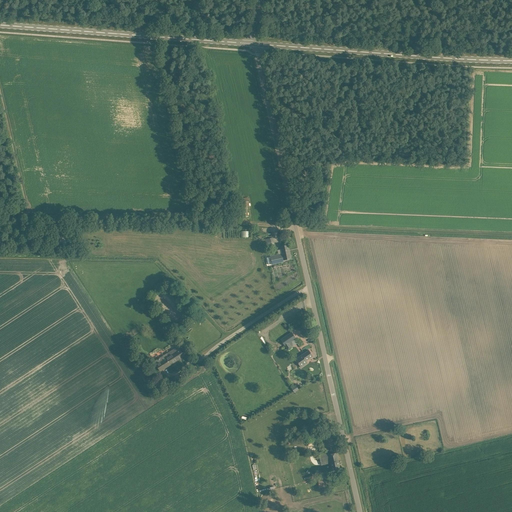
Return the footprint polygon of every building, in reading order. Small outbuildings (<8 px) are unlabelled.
[(54,229),(58,245),(67,243),(63,227),(54,229)] [(266,246),(274,244),(272,238),(264,239),(266,245),(266,246)] [(288,244),(280,246),(281,249),(277,250),(278,254),(271,256),(272,264),(284,261),(284,260),(291,258),(288,244)] [(294,339),(296,338),(292,332),(281,340),(285,346),(288,350),(291,347),(288,343),(294,339)] [(178,346),(154,361),(160,371),(184,356),(178,346)] [(313,356),(309,350),(295,359),(301,367),(308,363),(306,360),(313,356)] [(302,428),(298,425),(293,432),(297,435),(302,428)] [(319,455),(320,461),(321,463),(330,461),(333,471),(340,469),(336,452),(329,454),(329,453),(319,455)] [(328,477),(319,479),(321,487),(330,484),(328,477)]
